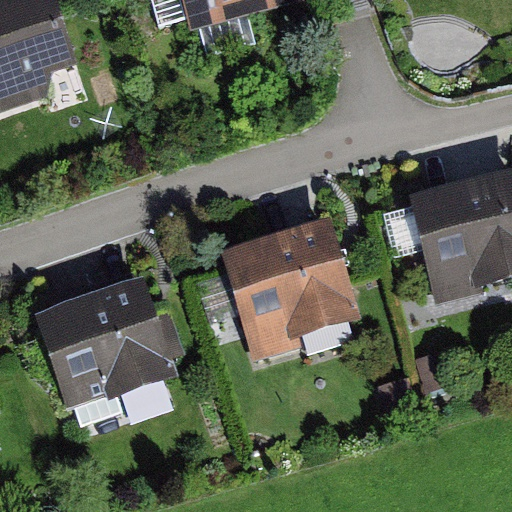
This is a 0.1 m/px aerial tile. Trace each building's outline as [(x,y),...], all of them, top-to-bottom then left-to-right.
[(39,0),(0,14),(0,122),(49,104),(52,88),(78,78),(70,57),(48,0),(39,0)] [(304,0),(180,0),(191,40),(194,39),(213,34),(229,30),(269,19),(279,16),(299,11),(306,9),(304,0)] [(511,182),(411,210),(437,309),(511,289),(511,182)] [(332,230),(222,265),(252,363),(363,328),(332,230)] [(143,286),(35,326),(69,418),(177,378),(143,286)]
